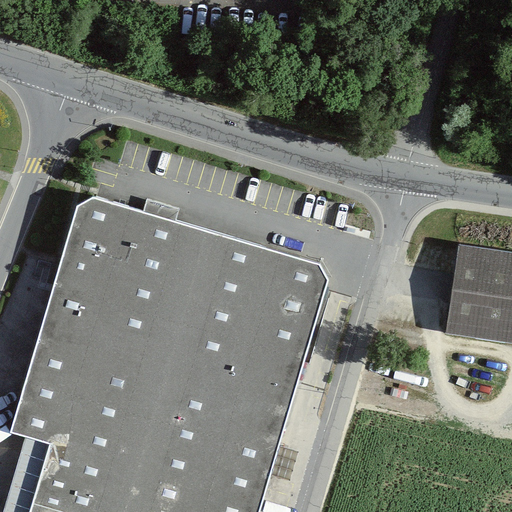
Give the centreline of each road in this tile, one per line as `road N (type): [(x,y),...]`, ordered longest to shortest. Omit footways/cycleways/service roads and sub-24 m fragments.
road 1 (unclassified): [(410,178),(70,80)]
road 2 (residential): [(310,511),(410,178)]
road 3 (unclassified): [(0,259),(70,80)]
road 4 (unclassified): [(410,178),(464,0)]
